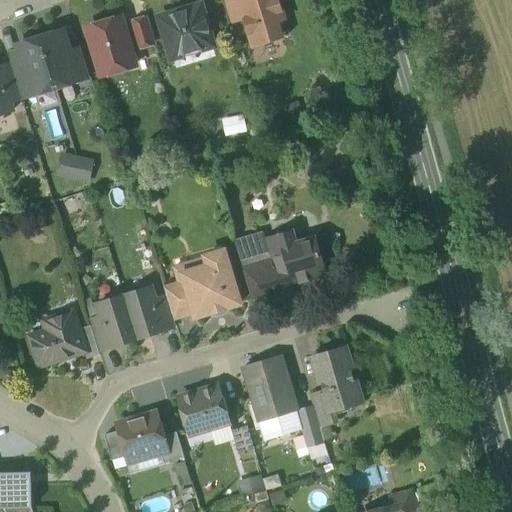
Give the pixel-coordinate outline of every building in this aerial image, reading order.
[(228,0),(235,21),(246,18),(240,0),(228,0)] [(240,0),(246,18),(254,44),(281,36),(276,21),(284,18),(278,0),(240,0)] [(203,5),(163,17),(175,55),(215,43),(203,5)] [(155,43),(147,18),(135,22),(143,46),(155,43)] [(117,19),(90,27),(105,74),(137,64),(125,25),(120,27),(117,19)] [(71,51),(64,30),(42,37),(57,86),(79,80),(79,79),(71,51)] [(42,37),(19,44),(26,65),(34,93),(35,93),(57,86),(42,37)] [(82,47),(71,51),(79,79),(91,76),(82,47)] [(14,68),(13,63),(1,67),(12,100),(23,97),(14,68)] [(34,93),(26,65),(14,68),(23,97),(34,93)] [(1,66),(0,66),(0,113),(15,109),(1,67),(1,66)] [(247,111),(225,115),(229,132),(250,128),(247,111)] [(97,164),(64,157),(59,181),(92,188),(97,164)] [(164,204),(153,192),(145,200),(156,212),(164,204)] [(316,234),(291,242),(288,231),(266,238),(282,290),(311,281),(308,272),(326,267),(316,234)] [(225,249),(207,255),(210,264),(184,272),(187,279),(196,311),(197,315),(241,302),(225,249)] [(267,258),(244,266),(254,298),(277,291),(267,258)] [(187,279),(166,286),(175,318),(196,311),(187,279)] [(152,286),(126,294),(139,337),(165,329),(165,328),(156,298),(152,286)] [(126,294),(99,302),(103,314),(113,345),(139,337),(126,294)] [(156,298),(165,328),(177,325),(175,318),(168,294),(156,298)] [(75,310),(51,317),(54,328),(33,334),(42,363),(86,350),(88,349),(81,327),(75,310)] [(103,314),(91,318),(92,324),(100,349),(113,345),(103,314)] [(92,324),(81,327),(88,349),(86,350),(88,358),(102,354),(100,349),(92,324)] [(347,348),(316,357),(325,390),(330,407),(332,407),(362,398),(347,348)] [(283,355),(245,366),(260,420),(299,408),(283,355)] [(209,388),(180,396),(190,429),(212,422),(213,426),(230,421),(221,392),(211,395),(209,388)] [(325,390),(312,394),(315,404),(321,425),(336,421),(332,407),(330,407),(325,390)] [(315,404),(299,408),(310,446),(326,441),(321,425),(315,404)] [(158,410),(119,422),(121,429),(128,454),(129,457),(162,448),(168,446),(165,434),(158,410)] [(249,425),(233,429),(240,452),(255,447),(249,425)] [(121,429),(106,433),(113,458),(128,454),(121,429)] [(178,430),(165,434),(168,446),(162,448),(166,461),(186,455),(178,430)] [(0,506),(5,507),(33,506),(33,471),(0,471),(0,506)] [(420,511),(413,489),(393,495),(395,503),(398,502),(400,511),(420,511)] [(395,503),(373,510),(373,511),(400,511),(398,502),(395,503)]
